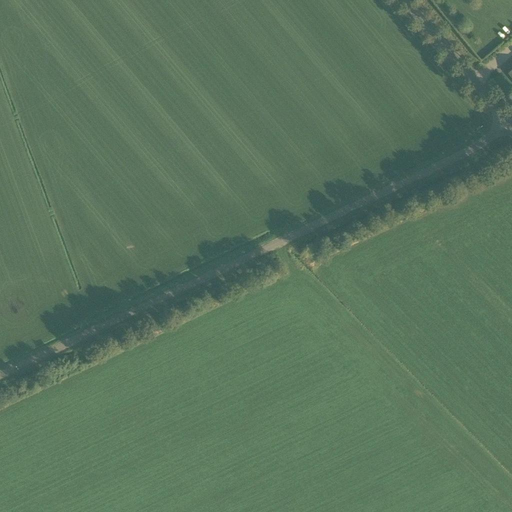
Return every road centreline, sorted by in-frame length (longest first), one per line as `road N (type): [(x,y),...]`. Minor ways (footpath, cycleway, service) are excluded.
road 1 (unclassified): [(504,109),(473,144),(0,372)]
road 2 (unclassified): [(504,109),(410,0)]
